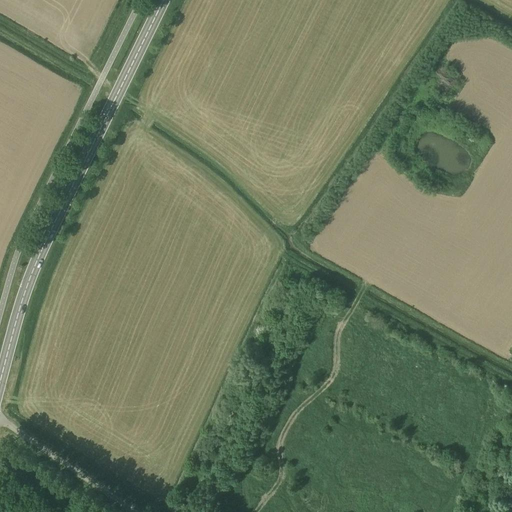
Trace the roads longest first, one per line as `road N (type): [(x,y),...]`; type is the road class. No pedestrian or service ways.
road 1 (secondary): [(0,386),(35,260),(168,0)]
road 2 (track): [(132,511),(0,420)]
